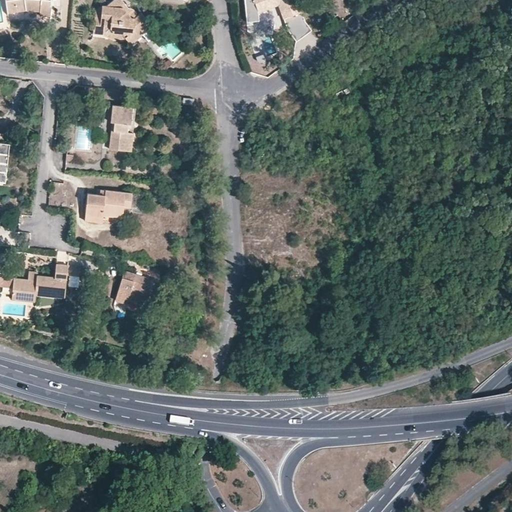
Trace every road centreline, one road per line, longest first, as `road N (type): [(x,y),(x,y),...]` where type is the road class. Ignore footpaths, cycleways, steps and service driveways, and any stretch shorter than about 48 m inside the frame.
road 1 (primary): [(511,343),(406,383),(274,404),(145,397),(0,363)]
road 2 (residential): [(229,89),(235,285),(204,477)]
road 3 (primary): [(71,396),(200,421),(347,427)]
road 4 (primary): [(71,396),(90,414),(232,443),(255,460),(277,507)]
road 5 (residential): [(229,89),(0,66)]
road 6 (residential): [(204,477),(163,457),(0,418)]
road 7 (residential): [(404,0),(351,25),(268,87),(229,89)]
road 8 (secondary): [(511,372),(382,511)]
road 9 (primary): [(347,427),(511,412)]
